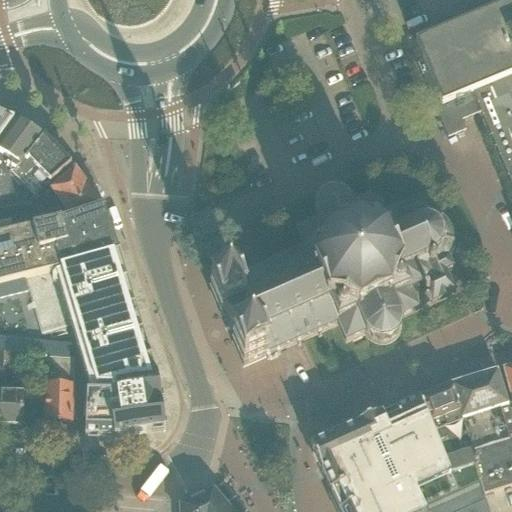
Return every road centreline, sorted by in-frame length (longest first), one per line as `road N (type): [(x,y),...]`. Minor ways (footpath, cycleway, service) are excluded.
road 1 (residential): [(149,227),(207,416),(196,443)]
road 2 (residential): [(122,74),(136,117),(149,227)]
road 3 (residential): [(0,473),(141,481)]
road 4 (residential): [(163,185),(173,166),(179,64)]
